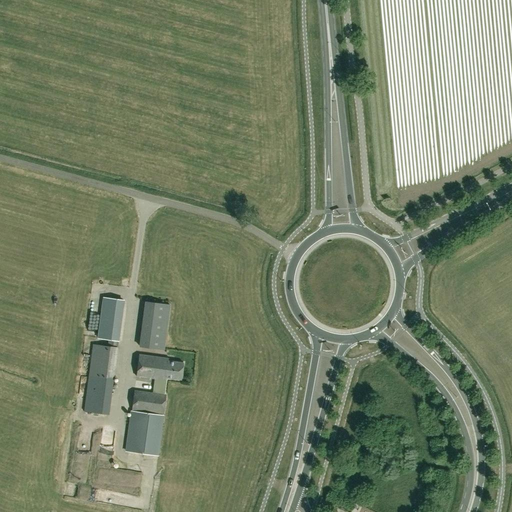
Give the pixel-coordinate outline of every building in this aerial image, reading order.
[(124,300),(104,298),(99,338),(119,340),(124,300)] [(170,303),(146,300),(140,345),(164,348),(170,303)] [(108,415),(118,347),(102,346),(93,345),(84,411),(108,415)] [(169,359),(139,355),(136,377),(155,379),(153,393),(164,395),(167,378),(181,380),(183,363),(169,361),(169,359)] [(166,395),(164,395),(153,393),(134,391),(132,411),(152,414),(152,412),(164,414),(166,395)] [(157,414),(152,414),(132,411),(127,451),(152,455),(157,414)]
